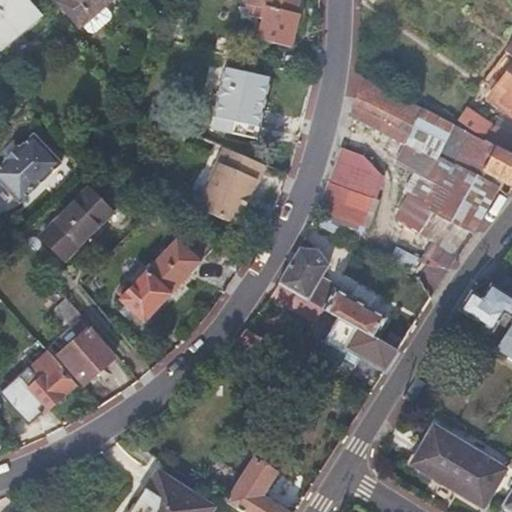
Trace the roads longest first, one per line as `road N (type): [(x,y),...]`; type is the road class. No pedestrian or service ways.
road 1 (residential): [(332,0),(338,71),(308,170),(256,284),(165,379),(92,440),(0,478)]
road 2 (residential): [(340,491),(420,347),(511,217)]
